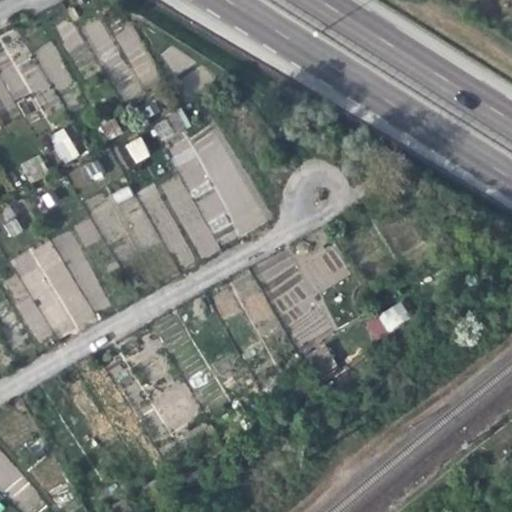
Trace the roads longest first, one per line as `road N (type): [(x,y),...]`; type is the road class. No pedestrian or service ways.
road 1 (trunk): [(226,0),(511,178)]
road 2 (trunk): [(511,122),(315,0)]
